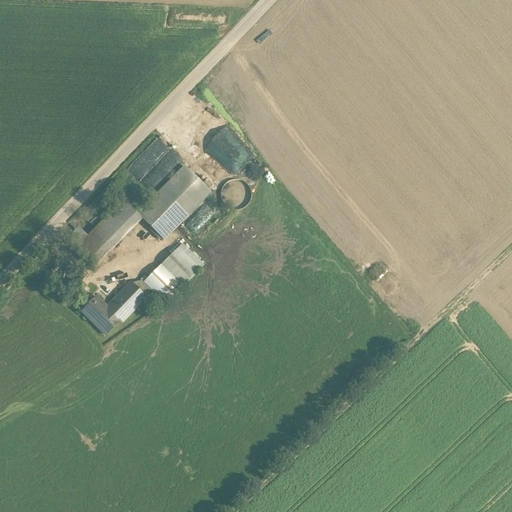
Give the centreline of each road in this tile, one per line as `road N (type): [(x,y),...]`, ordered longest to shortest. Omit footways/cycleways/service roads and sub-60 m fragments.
road 1 (tertiary): [(0,282),(270,0)]
road 2 (track): [(511,263),(238,511)]
road 3 (track): [(442,327),(214,57)]
